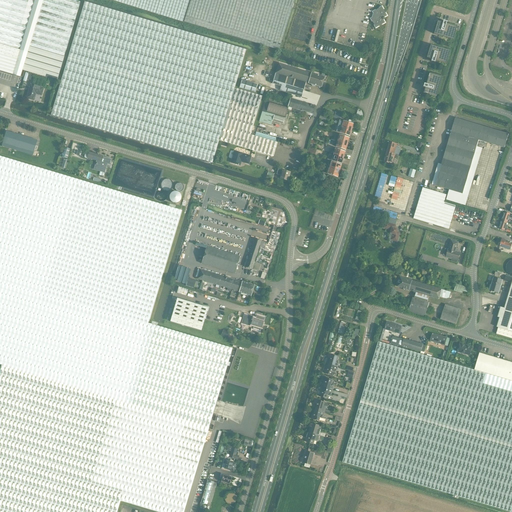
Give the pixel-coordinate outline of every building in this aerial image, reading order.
[(0,0),(0,44),(20,50),(28,52),(21,76),(19,83),(21,84),(25,71),(57,80),(80,2),(73,0),(0,0)] [(110,0),(183,22),(189,0),(110,0)] [(190,0),(184,22),(279,50),(292,8),(293,4),(294,0),(190,0)] [(212,163),(219,141),(235,89),(246,50),(85,2),(51,115),(212,163)] [(383,18),(385,16),(380,7),(371,12),(373,15),(372,17),(369,19),(374,28),(383,23),(382,21),(383,18)] [(437,22),(433,34),(453,40),(456,27),(446,24),(446,22),(443,21),(442,23),(437,22)] [(0,70),(12,74),(20,50),(0,44),(0,70)] [(449,51),(430,45),(426,58),(431,60),(431,62),(434,63),(435,61),(445,64),(449,51)] [(28,52),(20,50),(12,74),(21,76),(28,52)] [(278,64),(276,73),(306,82),(308,83),(308,84),(311,85),(312,86),(314,87),(316,86),(321,87),(324,77),(311,73),(311,74),(278,64)] [(306,82),(276,73),(272,84),(281,86),(280,91),(302,97),(306,82)] [(423,93),(436,97),(441,77),(429,74),(426,85),(423,84),(422,87),(425,88),(423,93)] [(257,85),(242,80),(239,88),(255,93),(257,85)] [(41,95),(44,88),(30,84),(26,98),(34,101),(36,94),(41,95)] [(262,97),(235,89),(219,141),(273,157),(277,143),(251,135),(262,97)] [(290,99),(288,107),(289,107),(313,114),(315,106),(290,99)] [(265,101),(259,121),(262,122),(271,125),(272,121),(274,115),(266,112),(269,103),(265,101)] [(269,103),(266,112),(285,117),(288,107),(287,107),(288,107),(269,101),(269,103)] [(274,115),(272,121),(283,124),(284,118),(274,115)] [(463,194),(464,190),(479,140),(504,147),(509,133),(457,118),(436,186),(463,194)] [(339,120),(338,126),(341,127),(351,130),(353,124),(339,120)] [(341,127),(340,133),(350,136),(351,130),(341,127)] [(33,155),(38,140),(7,131),(2,146),(33,155)] [(337,141),(347,144),(349,138),(339,135),(337,141)] [(347,144),(337,141),(336,147),(346,150),(347,144)] [(386,152),(395,154),(398,144),(389,142),(386,152)] [(68,159),(71,149),(63,147),(60,157),(68,159)] [(333,155),(343,158),(345,152),(335,149),(333,155)] [(110,165),(112,160),(111,159),(104,157),(104,156),(90,152),(88,158),(98,161),(95,169),(101,171),(102,171),(102,172),(103,172),(104,173),(102,176),(104,177),(108,164),(110,165)] [(235,152),(231,164),(240,166),(241,162),(249,164),(251,157),(235,152)] [(395,154),(386,152),(384,162),(392,164),(394,158),(397,158),(398,155),(395,154)] [(343,158),(333,155),(332,160),(341,163),(343,158)] [(0,156),(0,363),(1,364),(0,365),(0,511),(116,511),(120,499),(124,500),(150,509),(160,511),(182,511),(209,427),(232,351),(232,349),(148,323),(181,211),(51,171),(0,156)] [(329,168),(339,171),(341,166),(331,163),(329,168)] [(339,171),(329,168),(328,174),(337,177),(339,171)] [(290,173),(278,169),(276,175),(280,176),(279,179),(287,181),(290,173)] [(410,169),(407,177),(413,178),(416,171),(410,169)] [(443,228),(447,215),(452,217),(456,206),(444,202),(446,195),(423,188),(414,219),(443,228)] [(502,221),(507,222),(508,220),(509,221),(510,218),(511,218),(511,215),(510,214),(505,212),(502,221)] [(507,222),(502,221),(499,229),(510,232),(511,230),(507,228),(508,226),(506,225),(507,222)] [(397,242),(399,233),(396,232),(397,229),(394,228),(395,225),(385,222),(383,228),(391,230),(390,233),(393,234),(391,240),(397,242)] [(414,234),(411,245),(419,248),(422,236),(414,234)] [(252,270),(253,269),(259,270),(261,264),(255,262),(261,241),(254,239),(245,267),(252,270)] [(502,239),(500,246),(507,249),(511,249),(511,244),(511,243),(507,243),(508,240),(502,239)] [(458,261),(460,253),(458,252),(456,249),(458,243),(451,241),(449,249),(448,250),(445,250),(444,255),(446,256),(446,257),(452,259),(452,261),(457,263),(457,260),(458,261)] [(234,274),(240,257),(207,247),(202,264),(234,274)] [(250,296),(254,285),(242,282),(200,269),(197,279),(239,292),(239,293),(250,296)] [(417,292),(415,298),(428,302),(430,296),(439,299),(440,297),(442,289),(400,277),(397,286),(403,288),(404,290),(406,290),(408,290),(417,292)] [(499,293),(503,280),(494,278),(490,290),(492,291),(492,292),(494,293),(495,292),(499,293)] [(511,338),(511,282),(504,308),(500,307),(498,317),(499,318),(497,327),(498,328),(496,334),(511,338)] [(467,293),(469,288),(456,284),(454,291),(462,293),(463,291),(467,293)] [(451,292),(442,289),(440,297),(447,299),(450,298),(451,292)] [(428,302),(415,298),(413,298),(409,312),(425,317),(429,303),(428,302)] [(170,322),(201,331),(208,308),(177,299),(170,322)] [(456,324),(461,310),(445,304),(440,319),(456,324)] [(245,315),(243,323),(252,326),(252,325),(254,325),(253,329),(260,331),(264,318),(257,316),(255,320),(254,319),(254,318),(245,315)] [(399,333),(402,326),(387,322),(384,329),(399,333)] [(448,346),(450,339),(432,333),(430,341),(448,346)] [(398,345),(402,346),(404,339),(400,338),(400,340),(394,338),(392,343),(398,345)] [(421,352),(423,345),(423,344),(404,338),(404,339),(402,346),(421,352)] [(378,342),(342,462),(511,511),(511,381),(474,370),(378,342)] [(472,347),(460,343),(457,352),(470,355),(472,347)] [(511,362),(479,353),(474,370),(511,381),(511,362)] [(328,358),(327,363),(337,366),(338,364),(339,361),(336,360),(337,357),(328,354),(327,357),(328,358)] [(337,366),(327,363),(324,373),(332,375),(333,371),(336,372),(337,366)] [(322,387),(332,390),(334,384),(336,385),(337,381),(323,377),(322,381),(324,381),(322,387)] [(332,390),(322,387),(319,396),(332,400),(333,396),(331,396),(332,390)] [(314,409),(324,412),(326,406),(323,406),(324,402),(315,400),(314,404),(315,404),(314,409)] [(325,416),(323,416),(324,412),(314,409),(311,418),(326,422),(327,418),(325,417),(325,416)] [(308,432),(319,435),(321,429),(318,428),(318,425),(310,423),(309,426),(310,427),(308,432)] [(319,435),(308,432),(306,441),(313,443),(314,440),(317,441),(319,435)] [(228,446),(227,450),(230,451),(229,457),(231,457),(237,459),(238,460),(239,456),(238,455),(237,455),(238,452),(237,452),(238,449),(234,448),(228,446)] [(310,465),(313,454),(305,452),(302,462),(310,465)] [(221,467),(224,468),(233,471),(233,470),(234,470),(235,467),(234,467),(235,464),(224,460),(221,467)] [(230,481),(232,477),(220,474),(219,477),(222,478),(221,482),(229,484),(230,483),(231,481),(230,481)] [(201,504),(199,509),(208,511),(217,483),(207,480),(201,503),(200,502),(200,504),(201,504)]
